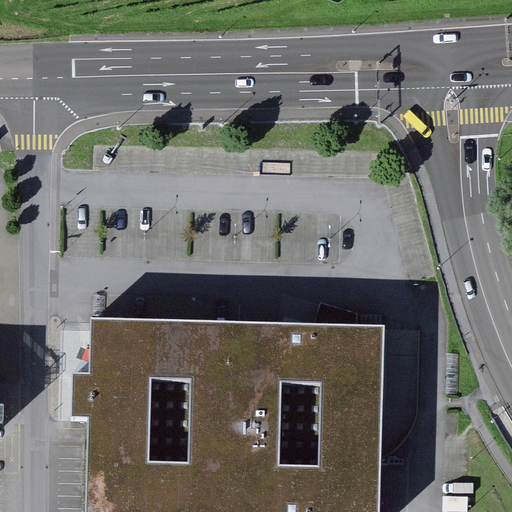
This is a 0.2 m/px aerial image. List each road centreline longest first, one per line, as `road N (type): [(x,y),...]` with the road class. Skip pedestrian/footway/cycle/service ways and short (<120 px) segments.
road 1 (primary): [(0,72),(456,62)]
road 2 (secondary): [(511,350),(466,193),(456,62)]
